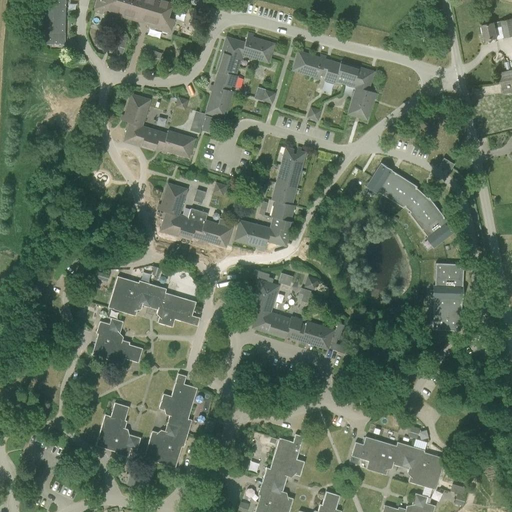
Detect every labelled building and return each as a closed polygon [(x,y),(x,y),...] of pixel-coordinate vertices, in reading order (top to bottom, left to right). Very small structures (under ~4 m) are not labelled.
[(40,0),(40,44),(64,45),(64,36),(65,2),(65,0),(40,0)] [(148,21),(146,27),(169,34),(174,20),(166,17),(170,3),(161,0),(96,0),(93,11),(102,14),(104,8),(123,14),(135,17),(148,21)] [(482,25),(485,40),(497,38),(497,39),(511,36),(511,19),(493,23),(482,25)] [(242,55),(268,63),(270,59),(271,55),(271,53),(272,52),(274,44),(256,38),(253,37),(254,35),(248,33),(245,42),(232,39),(232,41),(231,43),(225,41),(216,70),(218,71),(217,75),(215,83),(214,86),(211,85),(209,91),(212,91),(206,113),(215,116),(225,119),(232,95),(233,92),(230,90),(231,86),(235,87),(238,76),(236,75),(238,68),(242,55)] [(156,52),(144,48),(143,54),(154,57),(156,52)] [(352,99),(347,114),(349,115),(356,117),(367,120),(373,99),(376,99),(377,94),(368,91),(372,78),(370,77),(367,76),(369,70),(340,61),(340,64),(328,60),(326,59),(325,59),(326,56),(320,55),(319,57),(318,57),(316,56),(297,51),(295,59),(294,61),(294,62),(291,70),(319,79),(320,75),(324,76),(323,80),(334,83),(335,81),(344,84),(355,88),(352,99)] [(27,57),(14,63),(26,87),(30,96),(31,96),(41,116),(40,116),(45,125),(46,125),(55,144),(84,129),(75,112),(76,111),(74,107),(73,108),(56,75),(57,74),(55,70),(54,71),(45,53),(29,61),(27,57)] [(504,95),(511,92),(511,70),(498,73),(504,95)] [(254,98),(262,100),(265,89),(258,87),(254,98)] [(138,97),(138,96),(131,94),(124,115),(122,114),(121,115),(120,120),(122,121),(126,122),(129,123),(124,138),(142,143),(140,147),(154,151),(155,148),(162,150),(161,152),(164,153),(167,154),(167,152),(189,158),(191,151),(191,150),(192,146),(193,146),(195,139),(168,130),(167,134),(142,126),(148,108),(150,100),(141,97),(138,97)] [(176,108),(186,111),(189,100),(179,97),(178,100),(176,108)] [(320,110),(310,107),(307,117),(317,120),(320,110)] [(200,113),(196,111),(190,131),(199,133),(205,114),(204,114),(200,113)] [(269,228),(239,220),(233,241),(255,247),(259,247),(258,250),(264,252),(266,241),(279,245),(280,241),(287,242),(292,222),(290,221),(293,210),(289,209),(290,205),(291,205),(305,152),(303,152),(300,151),(301,148),(297,147),(296,150),(294,158),(291,157),(293,149),(285,147),(280,164),(275,182),(271,200),(278,202),(277,206),(273,205),(270,217),(272,217),(269,228)] [(443,157),(439,164),(444,167),(449,160),(443,157)] [(454,163),(449,160),(444,167),(450,171),(454,163)] [(371,177),(365,186),(366,187),(368,183),(378,189),(376,193),(377,192),(402,207),(403,208),(404,206),(409,211),(408,213),(426,236),(425,238),(429,235),(436,244),(432,247),(433,248),(442,241),(455,231),(447,220),(445,222),(443,219),(444,218),(428,197),(427,198),(422,194),(420,191),(416,188),(416,186),(394,172),(393,174),(390,172),(391,170),(380,163),(371,177)] [(191,208),(188,218),(179,215),(187,189),(179,187),(175,186),(176,185),(167,183),(160,206),(158,205),(156,211),(159,211),(163,213),(165,213),(161,227),(178,232),(177,236),(191,240),(192,237),(199,239),(198,242),(203,243),(204,241),(226,247),(228,240),(229,235),(229,236),(232,228),(230,228),(219,224),(205,220),(207,213),(191,208)] [(214,187),(213,193),(222,196),(225,186),(216,183),(214,187)] [(196,188),(193,199),(201,202),(204,191),(196,188)] [(433,298),(432,330),(444,330),(460,331),(461,303),(459,303),(460,299),(462,299),(463,286),(462,286),(463,264),(447,263),(435,263),(434,284),(432,284),(432,285),(438,286),(438,297),(432,297),(432,298),(433,298)] [(161,268),(154,266),(152,274),(159,276),(161,268)] [(267,282),(259,279),(253,301),(250,300),(248,306),(258,309),(254,322),(258,323),(256,329),(285,338),(286,336),(301,341),(300,344),(306,345),(307,343),(328,350),(331,342),(329,348),(344,353),(346,346),(334,343),(335,339),(339,340),(343,325),(337,323),(332,338),(335,330),(307,321),(306,325),(302,324),(303,320),(292,317),(291,319),(271,312),(279,286),(271,283),(272,280),(268,279),(269,276),(270,275),(255,271),(253,277),(267,282)] [(285,285),(288,275),(281,273),(278,282),(285,285)] [(200,318),(192,315),(196,302),(165,292),(166,289),(139,281),(138,282),(117,276),(108,307),(135,316),(137,310),(141,309),(142,305),(158,310),(156,314),(159,317),(157,323),(172,327),(175,319),(197,326),(200,318)] [(311,290),(314,291),(318,280),(310,277),(306,276),(303,287),(311,290)] [(99,321),(96,333),(98,334),(92,355),(123,364),(125,358),(138,362),(142,348),(129,344),(130,342),(122,340),(123,337),(120,333),(123,321),(111,318),(109,324),(99,321)] [(485,348),(488,342),(481,338),(477,343),(485,348)] [(175,468),(181,446),(183,447),(192,420),(188,419),(197,388),(184,384),(186,376),(178,373),(171,396),(163,394),(159,408),(164,410),(165,414),(169,415),(165,431),(161,430),(158,432),(152,431),(144,458),(175,468)] [(127,421),(125,420),(129,407),(115,402),(111,416),(105,414),(95,446),(117,452),(116,454),(128,458),(131,448),(137,450),(140,438),(129,434),(128,429),(125,428),(127,421)] [(401,418),(399,424),(410,428),(412,419),(406,417),(402,416),(401,418)] [(419,428),(411,426),(408,435),(416,437),(419,428)] [(258,495),(260,495),(254,511),(288,511),(293,498),(287,497),(286,493),(282,492),(287,476),(291,477),(294,475),(300,476),(304,461),(296,459),(303,436),(300,435),(295,434),(293,442),(290,441),(279,438),(279,439),(270,469),(266,467),(262,482),(258,495)] [(408,482),(435,490),(439,476),(445,458),(438,456),(424,452),(424,450),(397,442),(396,446),(365,437),(363,444),(355,442),(351,456),(368,461),(366,469),(386,475),(387,469),(391,468),(392,464),(408,469),(407,473),(409,476),(408,482)] [(246,471),(249,460),(245,459),(241,458),(238,468),(246,471)] [(303,511),(299,511),(298,511),(340,511),(341,511),(335,509),(340,496),(330,493),(326,491),(322,505),(319,504),(317,511),(314,510),(312,511),(303,511)] [(398,507),(397,509),(384,505),(381,511),(432,511),(435,506),(425,503),(427,497),(421,495),(415,493),(413,499),(411,505),(406,506),(405,509),(401,508),(398,507)] [(454,504),(462,506),(465,496),(457,494),(454,504)] [(246,511),(248,504),(241,502),(240,502),(239,504),(238,509),(237,511),(246,511)]
